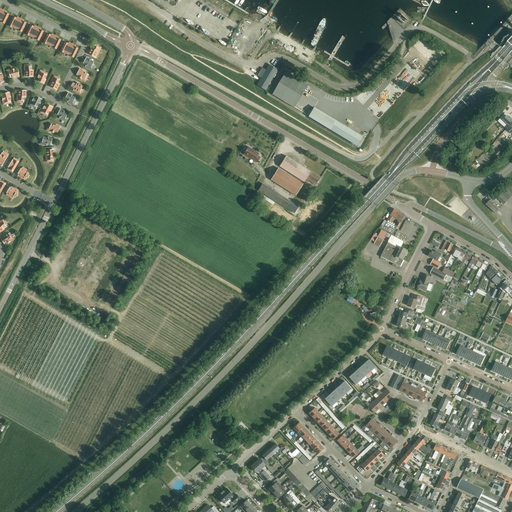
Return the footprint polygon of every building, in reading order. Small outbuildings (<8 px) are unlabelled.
[(4,11),(0,18),(0,20),(5,23),(10,14),(4,11)] [(16,29),(21,20),(14,17),(10,25),(16,29)] [(21,20),(16,29),(23,32),(27,23),(21,20)] [(34,37),(38,28),(32,25),(27,34),(34,37)] [(38,28),(34,37),(40,40),(45,31),(38,28)] [(50,45),(55,36),(48,33),(44,42),(50,45)] [(55,36),(50,45),(57,48),(61,40),(55,36)] [(415,47),(430,62),(437,54),(422,39),(415,47)] [(67,54),(72,45),(65,42),(61,51),(67,54)] [(72,45),(67,54),(74,57),(78,49),(72,45)] [(98,48),(99,47),(95,45),(94,46),(93,49),(92,49),(89,54),(96,58),(98,55),(97,54),(98,52),(97,51),(99,49),(98,48)] [(83,64),(91,68),(94,62),(86,58),(83,64)] [(414,61),(409,64),(414,71),(418,67),(414,61)] [(31,67),(31,65),(27,65),(27,67),(26,67),(26,70),(25,70),(25,73),(24,73),(24,77),(32,77),(32,71),(31,71),(31,67)] [(257,85),(265,90),(278,70),(269,65),(266,70),(262,68),(257,76),(261,78),(257,85)] [(17,70),(14,70),(14,69),(11,70),(12,71),(9,72),(10,78),(19,76),(17,70)] [(82,78),(84,79),(87,74),(79,70),(77,75),(79,77),(79,78),(81,79),(82,78)] [(272,94),(294,108),(308,85),(286,72),(272,94)] [(38,81),(43,84),(47,76),(41,73),(40,76),(39,75),(38,78),(39,78),(38,81)] [(59,80),(60,79),(56,77),(55,78),(53,81),(53,80),(51,83),(50,83),(49,86),(56,90),(59,84),(58,84),(59,81),(59,80)] [(77,84),(76,85),(73,83),(71,88),(79,92),(82,87),(77,84)] [(24,97),(25,97),(25,91),(17,91),(17,95),(18,95),(18,97),(19,97),(19,100),(19,102),(24,103),(24,101),(24,97)] [(5,103),(11,101),(8,93),(2,94),(3,97),(2,98),(3,100),(4,100),(5,103)] [(65,99),(73,103),(75,98),(68,94),(65,99)] [(37,107),(41,99),(36,97),(34,99),(32,101),(33,102),(32,104),(37,107)] [(48,115),(52,107),(46,104),(45,107),(44,106),(43,109),(44,109),(42,112),(48,115)] [(309,117),(356,145),(362,136),(314,108),(309,117)] [(57,115),(65,119),(68,114),(60,110),(57,115)] [(509,126),(511,122),(511,118),(510,117),(509,118),(507,116),(508,116),(505,113),(503,116),(505,118),(502,121),(509,126)] [(54,132),(57,133),(60,128),(52,124),(49,129),(52,131),(51,132),(54,133),(54,132)] [(42,143),(50,145),(52,139),(44,137),(42,143)] [(257,156),(259,154),(248,147),(247,149),(246,149),(245,149),(244,151),(245,152),(243,154),(257,163),(260,158),(257,156)] [(499,156),(503,150),(500,147),(495,154),(499,156)] [(53,156),(54,156),(53,150),(45,151),(45,155),(46,155),(47,158),(48,157),(48,160),(49,162),(53,162),(53,160),(53,156)] [(306,179),(315,185),(320,178),(286,156),(280,167),(304,182),(306,179)] [(10,169),(13,171),(18,163),(15,161),(13,160),(8,168),(10,169)] [(271,180),(295,196),(303,184),(278,168),(271,180)] [(28,175),(29,173),(21,169),(18,174),(26,179),(27,177),(28,178),(29,176),(28,175)] [(258,191),(286,208),(290,201),(262,184),(258,191)] [(17,194),(18,192),(10,188),(7,193),(15,198),(15,196),(17,197),(18,194),(17,194)] [(510,197),(511,195),(511,194),(505,188),(503,191),(510,197)] [(508,200),(510,197),(503,191),(501,193),(508,200)] [(506,202),(508,200),(501,193),(499,195),(506,202)] [(504,205),(506,202),(499,195),(496,198),(504,205)] [(263,198),(273,205),(275,203),(264,196),(263,198)] [(486,204),(495,213),(500,209),(490,200),(486,204)] [(294,213),(296,214),(298,209),(289,205),(287,210),(290,211),(289,214),(292,215),(294,213)] [(395,225),(397,226),(399,227),(402,222),(401,222),(405,215),(394,209),(388,220),(391,222),(393,218),(398,220),(396,225),(395,225)] [(391,222),(388,220),(387,220),(382,230),(393,235),(395,230),(397,226),(395,225),(396,225),(391,222)] [(89,223),(86,228),(90,231),(87,235),(92,238),(100,229),(89,223)] [(7,242),(7,243),(10,241),(9,241),(11,239),(8,234),(1,239),(4,244),(7,242)] [(113,237),(103,256),(134,273),(145,253),(113,237)] [(374,244),(380,247),(383,240),(378,237),(374,244)] [(446,249),(450,252),(454,245),(446,241),(442,250),(445,251),(446,249)] [(400,247),(400,248),(388,242),(381,257),(393,263),(392,265),(396,267),(397,265),(400,266),(403,260),(403,259),(405,255),(406,256),(407,253),(406,252),(407,251),(400,247)] [(457,258),(462,249),(457,246),(452,255),(457,257),(457,258)] [(463,259),(467,252),(462,249),(457,258),(462,261),(463,259)] [(442,254),(436,251),(435,253),(434,252),(432,251),(431,251),(428,256),(438,261),(442,254)] [(463,259),(462,261),(459,267),(461,268),(464,263),(467,265),(472,254),(467,252),(463,259)] [(475,265),(479,258),(474,255),(467,268),(470,269),(473,264),(475,265)] [(103,256),(96,269),(127,286),(134,273),(103,256)] [(480,268),(484,261),(479,258),(475,265),(473,269),(475,270),(475,269),(477,270),(478,267),(476,267),(477,266),(480,268)] [(438,269),(441,264),(433,259),(430,265),(438,269)] [(484,261),(480,268),(476,275),(479,277),(483,269),(485,270),(489,263),(484,261)] [(491,279),(498,272),(492,266),(487,271),(485,274),(487,276),(487,275),(489,277),(488,279),(489,281),(491,279)] [(442,272),(440,270),(433,267),(430,274),(439,278),(444,280),(444,279),(450,282),(453,278),(442,272)] [(93,268),(81,289),(82,289),(99,298),(96,303),(88,297),(82,308),(104,320),(111,309),(107,306),(109,301),(118,306),(129,287),(127,286),(96,269),(93,268)] [(494,279),(500,274),(498,272),(491,279),(494,282),(496,281),(494,279)] [(429,283),(431,277),(424,274),(422,281),(420,280),(418,287),(427,290),(429,283)] [(496,281),(494,282),(497,285),(504,278),(500,274),(494,279),(496,281)] [(501,289),(497,298),(501,300),(502,298),(504,293),(503,292),(505,290),(511,284),(506,280),(501,286),(499,288),(501,289)] [(504,293),(505,293),(507,292),(509,294),(511,297),(511,285),(511,284),(505,290),(503,292),(504,293)] [(417,304),(420,305),(423,298),(413,295),(412,298),(410,298),(408,306),(416,308),(417,304)] [(410,317),(411,317),(413,312),(406,310),(405,312),(402,311),(400,317),(407,319),(408,316),(410,317)] [(405,325),(407,319),(400,317),(397,326),(405,329),(406,325),(405,325)] [(426,330),(422,339),(428,342),(432,332),(426,330)] [(432,332),(428,342),(434,344),(438,335),(432,332)] [(438,335),(434,344),(440,347),(444,338),(438,335)] [(444,338),(440,347),(446,350),(450,341),(444,338)] [(384,346),(380,355),(386,358),(390,348),(384,346)] [(460,346),(456,355),(462,358),(467,349),(460,346)] [(390,348),(386,358),(388,359),(390,360),(392,361),(396,351),(390,348)] [(467,349),(462,358),(468,361),(473,351),(467,349)] [(396,351),(392,361),(397,363),(398,363),(402,354),(396,351)] [(473,351),(468,361),(474,363),(479,354),(473,351)] [(398,363),(399,364),(402,365),(404,366),(408,357),(402,354),(398,363)] [(479,354),(474,363),(481,366),(485,357),(479,354)] [(369,359),(363,364),(370,372),(375,367),(369,359)] [(416,360),(412,370),(418,372),(423,363),(416,360)] [(496,362),(492,371),(498,374),(502,365),(496,362)] [(423,363),(418,372),(424,375),(429,366),(423,363)] [(363,364),(359,368),(365,376),(370,372),(363,364)] [(502,365),(498,374),(504,377),(508,368),(502,365)] [(429,366),(424,375),(431,378),(435,368),(429,366)] [(359,368),(354,373),(361,380),(365,376),(359,368)] [(354,373),(349,377),(356,385),(361,380),(354,373)] [(406,394),(411,386),(405,383),(407,379),(405,378),(399,391),(406,394)] [(448,383),(457,387),(459,382),(453,378),(452,379),(450,378),(448,383)] [(344,381),(339,386),(346,393),(351,389),(344,381)] [(461,389),(466,392),(469,384),(464,382),(461,389)] [(454,392),(457,387),(448,383),(446,387),(448,388),(447,389),(454,392)] [(414,398),(420,386),(418,385),(416,388),(411,386),(406,394),(414,398)] [(339,386),(334,390),(341,398),(346,393),(339,386)] [(420,386),(414,398),(422,402),(426,393),(420,390),(422,387),(420,386)] [(474,386),(469,395),(476,398),(480,389),(477,387),(474,386)] [(377,392),(387,402),(393,396),(386,389),(382,393),(379,390),(377,392)] [(480,389),(476,398),(482,401),(486,391),(483,390),(480,389)] [(334,390),(329,394),(336,402),(341,398),(334,390)] [(486,391),(482,401),(488,404),(492,394),(488,393),(486,391)] [(381,408),(387,402),(377,392),(376,393),(378,396),(374,401),(381,408)] [(329,394),(324,399),(331,407),(336,402),(329,394)] [(440,403),(452,409),(453,407),(450,405),(450,404),(448,403),(449,401),(452,402),(453,399),(447,396),(446,399),(443,397),(440,403)] [(499,406),(502,399),(496,396),(493,403),(499,406)] [(323,408),(325,406),(318,398),(316,400),(323,408)] [(505,408),(508,402),(502,399),(499,406),(505,408)] [(374,413),(381,408),(374,401),(370,405),(367,402),(365,403),(374,413)] [(451,411),(452,409),(440,403),(438,409),(441,410),(440,413),(445,415),(446,412),(444,412),(445,408),(451,411)] [(313,418),(319,412),(315,408),(309,413),(313,418)] [(317,422),(323,416),(319,412),(313,418),(317,422)] [(433,418),(445,424),(446,422),(440,419),(442,416),(436,413),(433,418)] [(450,432),(457,418),(458,416),(455,415),(453,419),(454,419),(452,423),(451,423),(450,425),(447,424),(444,430),(450,432)] [(321,426),(327,421),(323,416),(317,422),(321,426)] [(471,417),(468,424),(461,438),(466,440),(470,432),(467,430),(469,427),(474,419),(471,417)] [(443,427),(445,424),(433,418),(430,424),(436,427),(437,425),(440,426),(443,427)] [(455,435),(458,429),(455,428),(459,420),(457,418),(450,432),(455,435)] [(369,435),(378,425),(371,419),(365,426),(370,430),(367,434),(369,435)] [(331,425),(333,424),(331,422),(330,423),(327,421),(321,426),(325,431),(331,425)] [(298,432),(304,427),(299,422),(293,428),(298,432)] [(461,438),(468,424),(466,423),(463,428),(462,428),(461,431),(458,429),(455,435),(461,438)] [(335,429),(331,425),(325,431),(329,435),(335,429)] [(378,437),(384,430),(378,425),(369,435),(370,437),(373,433),(378,437)] [(302,437),(308,431),(304,427),(298,432),(302,437)] [(335,429),(329,435),(334,439),(340,434),(335,429)] [(381,446),(390,436),(384,430),(378,437),(382,441),(380,445),(381,446)] [(306,441),(312,435),(308,431),(302,437),(306,441)] [(499,441),(502,436),(503,435),(500,433),(496,441),(493,440),(489,448),(494,451),(499,441)] [(486,439),(487,437),(481,434),(480,436),(477,434),(474,441),(483,445),(486,439)] [(310,445),(316,440),(312,435),(306,441),(310,445)] [(341,445),(347,439),(343,435),(337,440),(341,445)] [(390,436),(381,446),(383,448),(386,444),(391,449),(397,441),(390,436)] [(500,454),(504,444),(502,443),(504,437),(502,436),(499,441),(500,442),(495,451),(500,454)] [(416,442),(428,453),(429,454),(431,449),(428,446),(427,448),(423,444),(425,442),(420,437),(416,442)] [(345,449),(351,443),(347,439),(341,445),(345,449)] [(314,450),(320,444),(316,440),(310,445),(314,450)] [(511,443),(506,441),(504,444),(500,454),(505,456),(511,443)] [(426,455),(428,453),(416,442),(412,446),(417,450),(419,448),(426,455)] [(349,453),(355,448),(351,443),(345,449),(349,453)] [(269,450),(273,455),(277,451),(279,452),(281,451),(284,454),(288,451),(284,448),(281,450),(275,444),(269,450)] [(320,444),(314,450),(318,454),(324,448),(320,444)] [(435,458),(441,446),(435,444),(433,450),(435,451),(431,458),(435,460),(435,458)] [(355,448),(349,453),(354,458),(365,447),(362,445),(357,450),(355,448)] [(413,455),(417,450),(412,446),(408,450),(413,455)] [(443,454),(446,449),(441,446),(435,458),(437,459),(440,453),(443,454)] [(374,453),(379,459),(384,455),(378,449),(374,453)] [(445,465),(451,451),(446,449),(443,454),(446,456),(442,464),(445,465)] [(267,461),(273,455),(269,450),(262,456),(263,457),(260,460),(265,465),(268,463),(266,461),(266,460),(267,461)] [(295,456),(298,459),(302,455),(300,452),(299,452),(297,450),(292,455),(295,457),(295,456)] [(413,455),(408,450),(405,455),(409,459),(411,457),(414,459),(419,463),(421,461),(420,460),(416,457),(415,457),(413,455)] [(451,451),(445,465),(447,466),(451,458),(454,459),(452,463),(455,464),(458,458),(455,457),(457,454),(451,451)] [(375,463),(379,459),(374,453),(370,457),(375,463)] [(408,461),(409,459),(405,455),(401,459),(410,467),(412,465),(408,461)] [(371,467),(375,463),(370,457),(365,461),(371,467)] [(265,465),(260,460),(260,459),(252,467),(266,482),(270,478),(264,471),(262,472),(260,470),(265,465)] [(325,472),(334,463),(330,459),(324,463),(327,466),(322,470),(325,472)] [(408,470),(410,467),(401,459),(397,463),(402,468),(403,466),(408,470)] [(472,469),(475,462),(470,460),(467,466),(467,468),(466,470),(468,471),(469,469),(472,470),(472,469)] [(366,471),(371,467),(365,461),(361,465),(366,471)] [(472,469),(472,470),(471,470),(477,473),(478,471),(479,469),(478,469),(480,465),(480,464),(475,462),(472,469)] [(333,473),(338,468),(334,463),(325,472),(329,468),(333,473)] [(484,474),(487,468),(482,465),(478,474),(483,476),(484,474)] [(338,478),(343,473),(338,468),(333,473),(338,478)] [(488,480),(492,470),(487,468),(484,474),(487,476),(485,479),(488,480)] [(446,479),(447,479),(449,474),(438,469),(437,471),(433,469),(432,472),(433,472),(446,479)] [(492,470),(488,480),(492,482),(497,472),(492,470)] [(387,488),(392,476),(394,473),(391,472),(387,479),(385,478),(381,485),(387,488)] [(444,484),(446,479),(433,472),(432,475),(437,477),(436,480),(444,484)] [(342,482),(347,478),(343,473),(338,478),(342,482)] [(504,483),(507,477),(498,473),(495,479),(504,483)] [(392,491),(395,484),(392,483),(395,477),(392,476),(387,488),(392,491)] [(502,487),(511,491),(511,489),(511,479),(507,477),(504,483),(504,484),(502,487)] [(346,487),(352,482),(347,478),(342,482),(346,487)] [(444,484),(436,480),(433,479),(432,482),(437,485),(435,487),(441,490),(444,484)] [(480,499),(484,490),(461,479),(457,488),(480,499)] [(398,493),(404,481),(402,480),(399,486),(395,484),(392,491),(398,493)] [(404,481),(398,493),(404,496),(407,490),(404,488),(406,483),(404,481)] [(274,494),(282,486),(277,482),(269,489),(274,494)] [(352,482),(346,487),(351,492),(356,487),(352,482)] [(282,486),(274,494),(278,498),(286,491),(282,486)] [(511,491),(502,487),(500,486),(499,489),(503,491),(500,497),(507,500),(511,491)] [(227,488),(218,496),(223,502),(226,505),(232,499),(233,500),(232,501),(236,504),(242,500),(238,496),(235,498),(234,497),(227,488)] [(418,495),(419,492),(420,489),(418,488),(415,494),(412,492),(413,491),(410,489),(407,496),(409,497),(409,498),(414,501),(418,495)] [(480,499),(502,509),(507,501),(484,490),(480,499)] [(287,505),(293,500),(289,495),(291,494),(289,492),(283,497),(284,499),(283,500),(287,505)] [(456,498),(463,501),(466,495),(459,492),(456,498)] [(420,504),(423,497),(418,495),(414,501),(420,504)] [(293,500),(287,505),(291,510),(297,504),(295,502),(298,499),(296,497),(293,500)] [(365,504),(372,507),(376,500),(369,497),(365,504)] [(426,507),(429,500),(423,497),(420,504),(426,507)] [(330,503),(336,508),(340,503),(334,498),(332,501),(329,498),(328,501),(330,503)] [(460,507),(463,501),(456,498),(454,504),(460,507)] [(501,511),(502,509),(480,499),(473,511),(501,511)] [(246,510),(251,505),(247,500),(242,505),(246,510)] [(429,500),(426,507),(432,509),(435,502),(432,500),(431,501),(429,500)] [(330,511),(331,511),(336,508),(330,503),(326,508),(330,511)]
